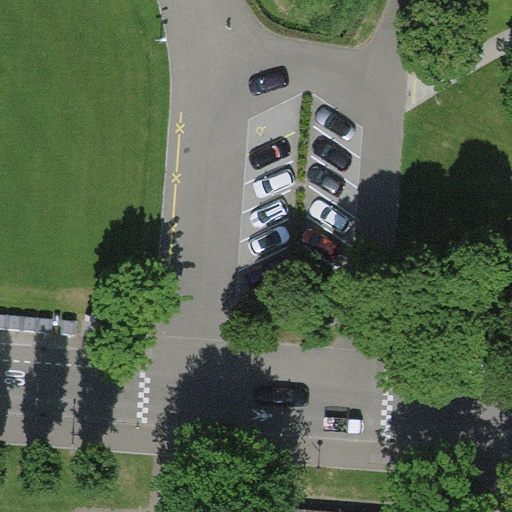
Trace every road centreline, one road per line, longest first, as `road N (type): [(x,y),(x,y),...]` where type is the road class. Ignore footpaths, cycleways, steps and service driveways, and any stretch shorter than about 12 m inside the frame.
road 1 (residential): [(183,0),(198,67),(177,400)]
road 2 (residential): [(177,400),(511,424)]
road 3 (residential): [(0,387),(177,400)]
